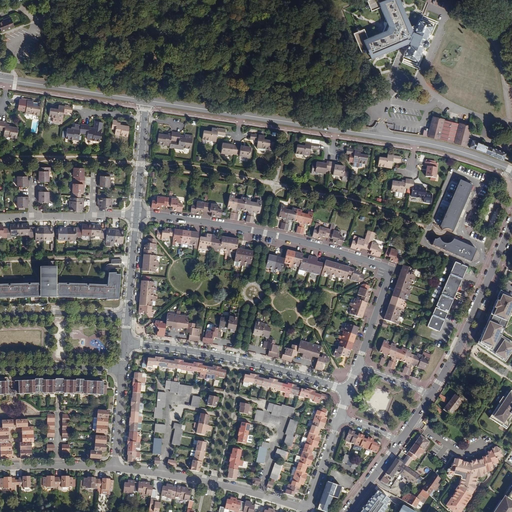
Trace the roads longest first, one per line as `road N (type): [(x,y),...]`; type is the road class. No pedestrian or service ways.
road 1 (residential): [(135,215),(263,234),(390,269),(356,361)]
road 2 (residential): [(113,466),(162,470),(306,508),(337,414)]
road 3 (residential): [(346,389),(238,360),(123,345)]
road 4 (tertiary): [(145,101),(6,79)]
road 5 (tertiary): [(431,394),(489,275)]
road 6 (residential): [(126,314),(0,311)]
road 7 (residential): [(0,371),(120,372)]
